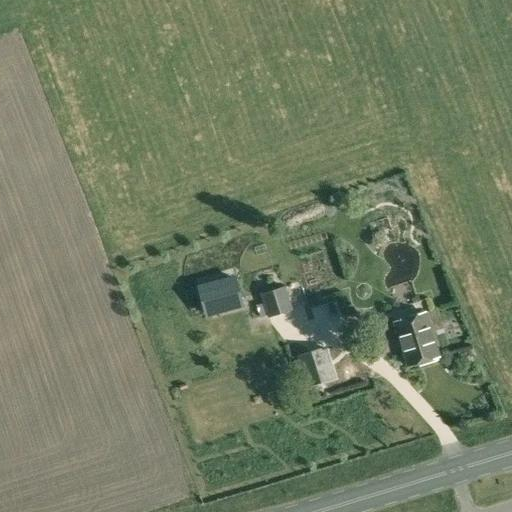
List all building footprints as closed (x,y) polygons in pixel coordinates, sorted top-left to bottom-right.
[(198,289),(205,315),(242,304),(235,278),(198,289)] [(259,293),(267,317),(293,309),(285,285),(259,293)] [(266,314),(262,303),(256,305),(259,316),(266,314)] [(394,322),(407,365),(438,356),(425,312),(394,322)] [(296,354),(306,386),(334,377),(324,346),(296,354)] [(373,369),(352,373),(353,386),(375,382),(373,369)]
